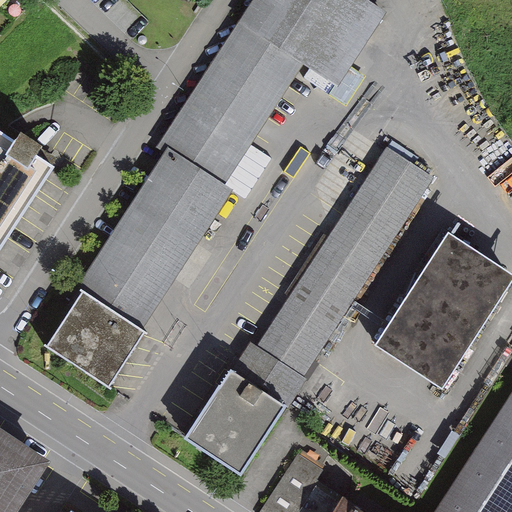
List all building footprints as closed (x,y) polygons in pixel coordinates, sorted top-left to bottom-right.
[(394,13),(374,0),(259,0),(165,149),(232,184),(306,67),(344,91),(394,13)] [(23,140),(4,128),(0,133),(0,263),(63,165),(46,154),(52,144),(30,129),(23,140)] [(437,178),(385,145),(261,342),(313,375),(437,178)] [(511,293),(511,265),(456,229),(383,343),(452,387),(511,293)] [(511,511),(511,405),(439,511),(511,511)] [(0,511),(20,511),(57,458),(0,421),(0,511)] [(298,454),(260,511),(298,511),(324,470),(298,454)] [(372,511),(346,496),(336,511),(372,511)]
